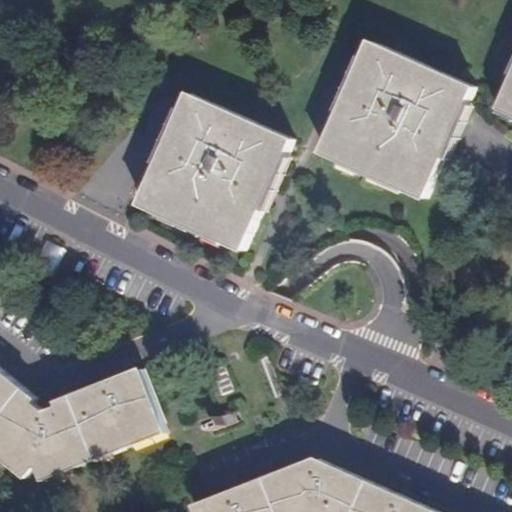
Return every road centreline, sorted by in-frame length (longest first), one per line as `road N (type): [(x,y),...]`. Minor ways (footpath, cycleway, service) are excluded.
road 1 (residential): [(0,182),(356,352)]
road 2 (residential): [(483,511),(323,440)]
road 3 (residential): [(356,352),(511,418)]
road 4 (residential): [(323,440),(178,493)]
